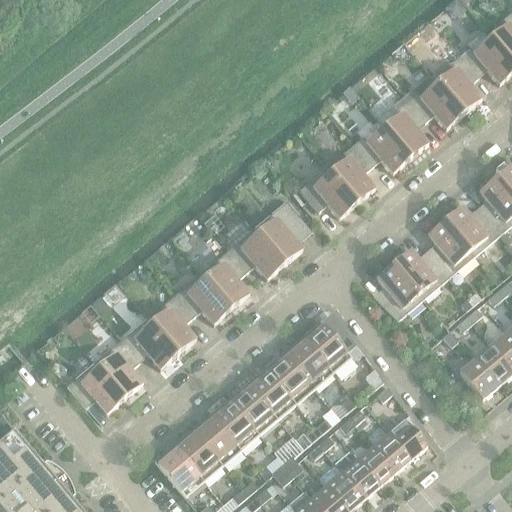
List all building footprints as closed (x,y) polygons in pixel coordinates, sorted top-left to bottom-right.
[(507,29),(490,43),(511,68),(511,15),(502,23),(507,29)] [(469,51),(459,60),(478,82),(487,75),(499,89),(511,77),(511,68),(490,43),(474,57),(469,51)] [(434,75),(432,82),(437,88),(463,119),(481,104),(469,89),(478,82),(459,60),(451,67),(443,67),(434,75)] [(416,96),(406,104),(425,127),(433,119),(445,134),(463,119),(437,88),(432,82),(425,81),(413,92),(416,96)] [(400,118),(384,132),(410,163),(428,148),(416,134),(425,127),(406,104),(396,113),(400,118)] [(363,141),(353,149),(371,171),(380,164),(392,178),(410,163),(384,132),(367,146),(363,141)] [(347,163),(331,177),(357,208),(375,193),(363,179),(371,171),(353,149),(343,158),(347,163)] [(511,168),(496,182),(511,201),(511,168)] [(339,223),(357,208),(331,177),(314,191),(309,185),(299,194),(317,217),(327,209),(339,223)] [(489,209),(481,217),(499,239),(511,228),(511,201),(496,182),(479,197),(489,209)] [(286,205),(253,233),(284,269),(302,254),(296,247),(311,235),(286,205)] [(462,211),(444,226),(474,261),(499,239),(481,217),(472,224),(462,211)] [(438,253),(429,260),(448,282),(474,261),(444,226),(427,240),(438,253)] [(266,284),(284,269),(253,233),(227,255),(245,277),(254,270),(266,284)] [(237,284),(245,277),(227,255),(200,277),(231,314),(249,299),(237,284)] [(410,255),(393,269),(422,304),(448,282),(429,260),(421,267),(410,255)] [(397,325),(422,304),(393,269),(376,283),(387,296),(376,305),(397,325)] [(213,329),(231,314),(200,277),(173,300),(192,322),(201,315),(213,329)] [(511,292),(507,286),(497,295),(503,301),(511,293),(511,292)] [(474,294),(465,302),(470,309),(480,301),(474,294)] [(493,310),(503,301),(497,295),(487,303),(493,310)] [(183,329),(192,322),(173,300),(147,322),(177,359),(195,344),(183,329)] [(465,313),(470,309),(465,302),(459,306),(465,313)] [(476,313),(466,321),(472,328),(482,319),(476,313)] [(462,336),(472,328),(466,321),(456,329),(462,336)] [(160,374),(177,359),(147,322),(120,345),(139,367),(147,360),(160,374)] [(314,330),(301,341),(332,377),(336,374),(340,379),(344,380),(355,371),(356,368),(351,362),(347,356),(356,349),(344,333),(334,341),(323,329),(317,334),(314,330)] [(448,348),(454,342),(449,336),(442,341),(448,348)] [(511,344),(506,337),(490,350),(511,375),(511,344)] [(292,355),(286,360),(314,393),(332,377),(301,341),(289,351),(292,355)] [(130,374),(139,367),(120,345),(93,367),(124,404),(142,388),(130,374)] [(511,375),(490,350),(475,363),(498,390),(511,378),(511,375)] [(277,361),(265,372),(296,408),(314,393),(286,360),(280,365),(277,361)] [(482,404),(498,390),(475,363),(459,377),(482,404)] [(106,419),(124,404),(93,367),(66,390),(85,412),(94,404),(106,419)] [(255,386),(249,391),(277,424),(296,408),(265,372),(252,382),(255,386)] [(241,392),(228,403),(259,439),(277,424),(249,391),(244,396),(241,392)] [(382,406),(392,398),(387,391),(376,400),(382,406)] [(329,411),(330,412),(339,423),(357,407),(351,400),(340,409),(339,408),(331,409),(329,411)] [(218,417),(213,422),(240,455),(259,439),(228,403),(215,413),(218,417)] [(322,419),(325,423),(331,430),(339,423),(330,412),(322,419)] [(358,414),(349,422),(354,429),(364,421),(358,414)] [(204,423),(191,433),(222,470),(240,455),(213,422),(207,427),(204,423)] [(344,437),(354,429),(349,422),(338,431),(344,437)] [(325,423),(315,431),(321,438),(331,430),(325,423)] [(403,423),(387,437),(410,464),(426,451),(403,423)] [(312,446),(321,438),(315,431),(305,439),(312,446)] [(182,448),(176,453),(204,486),(222,470),(191,433),(179,444),(182,448)] [(0,511),(79,511),(14,434),(0,445),(0,511)] [(387,437),(372,450),(395,477),(410,464),(387,437)] [(328,441),(318,449),(323,455),(333,447),(328,441)] [(313,464),(323,455),(318,449),(308,457),(313,464)] [(372,450),(356,463),(379,490),(395,477),(372,450)] [(185,502),(204,486),(176,453),(170,458),(167,454),(154,465),(185,502)] [(349,455),(333,468),(363,503),(379,490),(356,463),(349,455)] [(291,460),(281,469),(287,475),(297,467),(291,460)] [(302,473),(297,467),(287,475),(292,482),(302,473)] [(318,481),(325,489),(343,511),(353,511),(363,503),(333,468),(318,481)] [(272,477),(277,483),(287,475),(281,469),(272,477)] [(282,490),(292,482),(287,475),(277,483),(282,490)] [(252,484),(241,493),(247,500),(258,491),(252,484)] [(343,511),(325,489),(309,502),(317,511),(343,511)] [(238,508),(247,500),(241,493),(232,501),(238,508)] [(265,493),(255,502),(261,508),(271,500),(265,493)] [(287,507),(290,511),(317,511),(309,502),(302,494),(287,507)] [(247,511),(255,511),(261,508),(255,502),(246,510),(247,511)]
